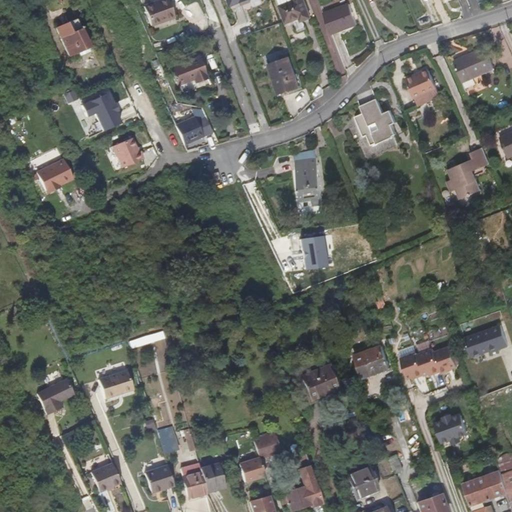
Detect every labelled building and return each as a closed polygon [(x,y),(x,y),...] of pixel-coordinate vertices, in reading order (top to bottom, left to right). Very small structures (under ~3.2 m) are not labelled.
[(172,10),(167,0),(149,0),(140,4),(148,23),(159,18),(158,17),(172,10)] [(252,1),(254,0),(229,0),(233,8),(242,5),(252,1)] [(275,0),(285,24),(290,23),(295,34),(302,32),(299,23),(306,20),(298,0),(275,0)] [(324,13),(331,33),(357,24),(349,4),(324,13)] [(77,20),(57,29),(70,57),(91,47),(77,20)] [(496,69),(487,49),(456,62),(470,93),(486,86),(482,76),(496,69)] [(204,76),(196,55),(168,66),(175,83),(192,77),(193,80),(204,76)] [(288,59),(268,66),(278,95),(298,88),(288,59)] [(406,80),(415,100),(416,100),(437,91),(429,72),(417,78),(416,76),(406,80)] [(361,107),(378,100),(370,82),(357,96),(361,107)] [(100,132),(118,124),(114,113),(111,105),(106,94),(80,105),(84,116),(93,113),(100,132)] [(384,115),(378,100),(361,107),(364,114),(355,118),(364,138),(367,137),(371,147),(396,136),(392,126),(396,124),(391,112),(384,115)] [(194,115),(175,123),(183,143),(203,135),(194,115)] [(511,155),(511,132),(501,137),(509,157),(511,155)] [(111,150),(121,171),(142,161),(139,154),(137,155),(131,141),(111,150)] [(473,159),(477,169),(490,164),(483,147),(470,153),(473,159)] [(314,206),(324,204),(319,159),(297,161),(301,198),(313,197),(313,200),(314,206)] [(468,161),(473,171),(477,169),(473,159),(468,161)] [(71,180),(61,160),(34,174),(45,195),(54,190),(54,189),(71,180)] [(481,190),(473,171),(468,161),(449,170),(453,179),(458,189),(462,199),(481,190)] [(448,182),(452,191),(458,189),(453,179),(448,182)] [(301,239),(305,270),(326,267),(322,236),(301,239)] [(379,302),(381,308),(389,305),(384,292),(380,294),(383,301),(379,302)] [(511,346),(503,325),(467,338),(474,358),(487,353),(487,352),(492,350),(492,351),(494,356),(503,353),(501,349),(511,346)] [(451,345),(435,351),(442,370),(443,372),(450,370),(450,368),(453,367),(458,365),(451,345)] [(356,356),(364,378),(391,368),(383,346),(376,349),(374,346),(369,348),(370,351),(356,356)] [(434,348),(418,353),(425,373),(426,374),(430,373),(434,371),(435,373),(442,370),(435,351),(434,348)] [(418,351),(402,356),(409,377),(414,376),(418,374),(418,376),(425,373),(418,353),(418,351)] [(338,388),(329,366),(301,378),(310,400),(338,388)] [(127,369),(99,378),(105,397),(133,388),(127,369)] [(75,396),(68,380),(38,393),(48,414),(62,408),(60,403),(75,396)] [(446,418),(437,421),(444,442),(453,438),(454,441),(463,438),(462,435),(468,433),(470,430),(464,414),(461,412),(454,415),(453,413),(445,416),(446,418)] [(256,446),(278,439),(276,433),(254,440),(256,446)] [(282,453),(278,439),(256,446),(260,460),(282,453)] [(402,469),(394,450),(386,453),(394,472),(402,469)] [(293,511),(311,507),(311,509),(323,505),(306,453),(298,455),(302,467),(299,469),(304,487),(283,493),(284,496),(279,497),(282,506),(287,504),(289,511),(293,511)] [(266,478),(260,460),(240,464),(246,482),(266,478)] [(510,492),(511,498),(511,463),(510,463),(501,466),(503,471),(510,492)] [(91,473),(100,492),(121,483),(113,464),(91,473)] [(152,489),(160,487),(161,489),(175,485),(170,469),(169,465),(146,472),(152,489)] [(220,488),(221,491),(227,489),(220,465),(201,470),(207,491),(220,488)] [(182,473),(189,499),(207,494),(207,491),(201,470),(200,467),(182,473)] [(377,489),(369,467),(346,476),(356,498),(377,489)] [(510,492),(503,471),(464,486),(472,507),(510,492)] [(252,503),(254,511),(274,511),(270,497),(264,499),(262,495),(256,496),(258,501),(252,503)] [(448,511),(442,495),(439,496),(434,498),(418,503),(420,511),(448,511)] [(147,511),(143,499),(133,502),(137,511),(147,511)]
